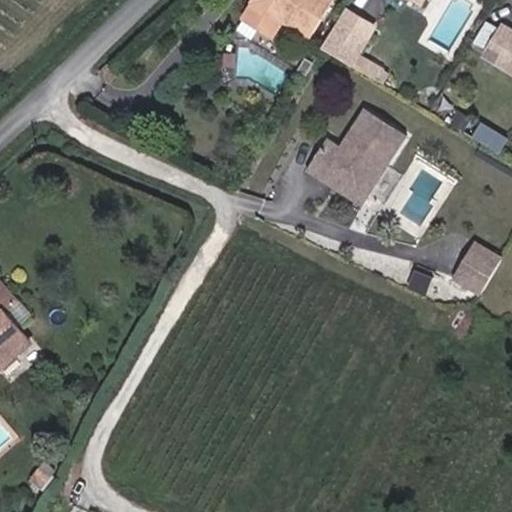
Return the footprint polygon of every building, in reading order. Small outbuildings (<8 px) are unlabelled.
[(331,0),(250,0),(253,2),(284,20),(311,36),(331,0)] [(284,20),(253,2),(244,17),(275,34),(284,20)] [(353,64),(368,41),(338,21),(323,45),(353,64)] [(511,25),(504,21),(486,51),(511,66),(511,25)] [(124,59),(110,44),(93,59),(107,72),(124,59)] [(392,159),(411,129),(369,102),(345,139),(332,131),(311,165),(366,200),(392,159)] [(477,282),(497,248),(476,235),(455,270),(477,282)] [(0,365),(30,342),(6,312),(16,304),(0,284),(0,365)]
